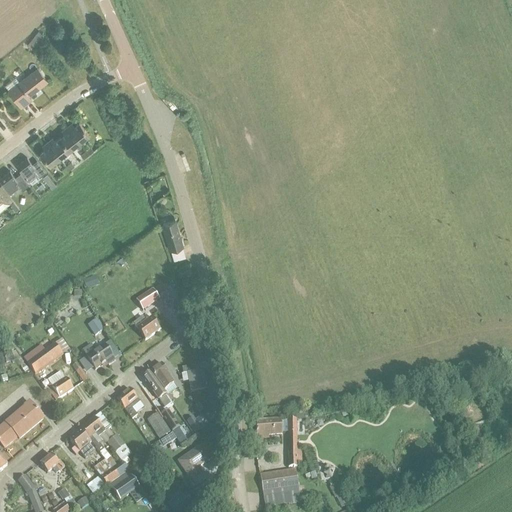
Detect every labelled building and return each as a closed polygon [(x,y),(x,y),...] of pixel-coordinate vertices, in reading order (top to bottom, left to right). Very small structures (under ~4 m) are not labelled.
[(27,45),(33,50),(38,44),(39,45),(45,37),(38,31),(27,45)] [(29,96),(48,82),(37,69),(9,91),(21,107),(32,99),(29,96)] [(69,130),(79,143),(89,135),(79,122),(69,130)] [(60,138),(70,150),(79,143),(69,130),(60,138)] [(50,146),(60,158),(70,150),(60,138),(50,146)] [(60,158),(50,146),(40,153),(50,166),(60,158)] [(40,178),(47,173),(37,161),(33,165),(27,158),(17,166),(30,182),(38,175),(40,178)] [(51,171),(45,175),(53,186),(59,182),(51,171)] [(22,192),(29,186),(20,174),(15,178),(10,172),(0,179),(12,195),(20,189),(22,192)] [(0,203),(3,202),(10,203),(11,206),(15,211),(19,208),(14,202),(1,185),(0,186),(0,203)] [(183,247),(182,244),(175,220),(163,223),(171,250),(183,247)] [(121,257),(117,261),(122,267),(127,264),(121,257)] [(177,269),(179,277),(190,273),(188,266),(177,269)] [(89,278),(83,280),(87,289),(92,287),(89,278)] [(153,291),(136,301),(143,311),(160,300),(153,291)] [(143,318),(134,324),(137,329),(145,341),(160,331),(152,319),(146,322),(143,318)] [(89,326),(95,336),(103,331),(97,321),(89,326)] [(3,348),(3,349),(4,354),(14,351),(13,347),(11,348),(10,344),(3,346),(3,348)] [(23,360),(35,376),(62,355),(54,345),(45,352),(41,347),(23,360)] [(91,345),(83,351),(87,358),(86,358),(94,369),(95,371),(107,363),(109,366),(115,362),(114,360),(109,352),(105,346),(96,352),(91,345)] [(4,355),(6,364),(20,360),(15,352),(4,355)] [(72,367),(84,383),(88,381),(76,364),(72,367)] [(150,373),(164,392),(173,385),(166,375),(168,373),(161,365),(150,373)] [(187,374),(191,393),(207,390),(203,371),(194,373),(192,367),(182,369),(184,375),(187,374)] [(164,392),(150,373),(143,378),(159,400),(165,408),(169,405),(170,407),(173,405),(164,392)] [(64,381),(60,374),(47,382),(50,387),(47,389),(56,402),(59,399),(60,400),(73,390),(66,380),(64,381)] [(129,390),(116,400),(132,421),(137,416),(136,415),(144,408),(129,390)] [(19,441),(43,421),(29,404),(25,408),(25,409),(0,430),(0,444),(5,450),(18,439),(19,441)] [(179,428),(168,412),(161,416),(172,432),(179,428)] [(111,428),(100,414),(94,419),(80,431),(91,445),(96,450),(100,455),(104,460),(105,461),(105,462),(120,478),(129,471),(121,462),(116,466),(100,444),(102,442),(99,439),(106,433),(105,432),(111,428)] [(158,415),(147,422),(160,439),(170,432),(158,415)] [(203,417),(190,426),(194,433),(208,424),(203,417)] [(269,439),(269,436),(282,435),(282,433),(288,433),(288,468),(297,468),(302,468),(302,450),(297,450),(296,419),(287,420),(287,421),(281,422),(281,421),(256,423),(257,440),(269,439)] [(91,445),(80,431),(68,440),(75,448),(72,451),(77,456),(82,452),(86,457),(94,451),(90,446),(91,445)] [(162,449),(176,440),(172,434),(158,443),(162,449)] [(117,436),(107,443),(122,463),(132,455),(117,436)] [(203,445),(178,463),(191,481),(201,473),(198,468),(212,459),(203,445)] [(311,449),(302,449),(304,456),(310,474),(308,474),(305,475),(306,480),(311,478),(313,482),(322,482),(321,478),(314,449),(311,449)] [(60,472),(65,468),(59,462),(58,463),(52,456),(40,466),(48,474),(56,468),(60,472)] [(153,456),(138,466),(140,469),(155,459),(153,456)] [(105,462),(105,461),(94,469),(99,477),(94,481),(95,482),(93,484),(98,490),(105,485),(107,487),(119,479),(120,478),(105,462)] [(175,471),(169,467),(165,472),(171,477),(175,471)] [(146,476),(143,472),(136,477),(139,481),(146,476)] [(295,472),(261,477),(264,501),(266,509),(300,504),(295,472)] [(129,473),(109,487),(120,502),(139,488),(129,473)] [(18,482),(27,495),(35,489),(25,477),(18,482)] [(333,482),(329,484),(330,487),(329,488),(335,499),(340,497),(345,507),(347,506),(342,496),(344,495),(338,483),(336,484),(335,482),(333,482)] [(136,495),(140,501),(149,495),(145,490),(136,495)] [(41,498),(42,502),(47,500),(45,496),(47,495),(46,491),(38,494),(39,499),(41,498)] [(167,505),(171,511),(189,511),(195,508),(185,495),(174,503),(173,501),(167,505)] [(69,511),(70,511),(69,510),(76,505),(71,497),(64,501),(66,504),(65,505),(55,511),(69,511)]
